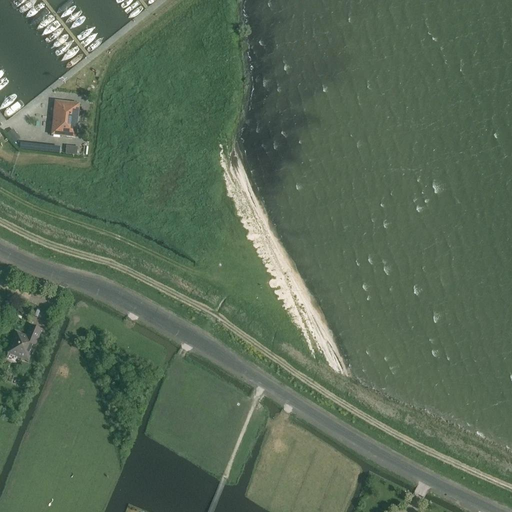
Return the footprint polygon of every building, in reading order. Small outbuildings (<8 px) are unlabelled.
[(53,126),(52,137),(76,139),(77,128),(78,129),(80,104),(55,102),(53,126)] [(13,130),(7,134),(15,144),(21,139),(13,130)] [(20,145),(20,151),(59,156),(60,149),(20,145)] [(67,146),(66,155),(77,156),(78,148),(67,146)] [(17,333),(8,354),(29,362),(42,330),(32,326),(27,337),(17,333)]
